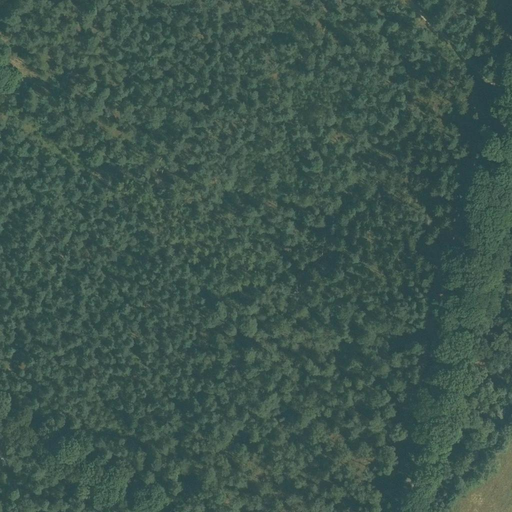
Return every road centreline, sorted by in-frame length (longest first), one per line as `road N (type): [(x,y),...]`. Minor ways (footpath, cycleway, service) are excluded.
road 1 (unclassified): [(400,511),(511,108)]
road 2 (unclassified): [(157,511),(0,407)]
road 3 (track): [(511,93),(480,74),(407,0)]
